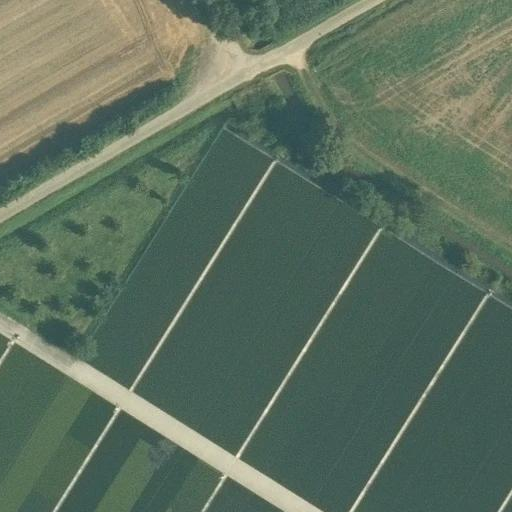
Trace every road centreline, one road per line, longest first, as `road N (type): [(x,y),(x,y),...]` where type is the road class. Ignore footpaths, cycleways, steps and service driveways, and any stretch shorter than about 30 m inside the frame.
road 1 (track): [(291,44),(358,147),(511,249)]
road 2 (track): [(0,213),(250,67)]
road 3 (track): [(250,67),(367,0)]
